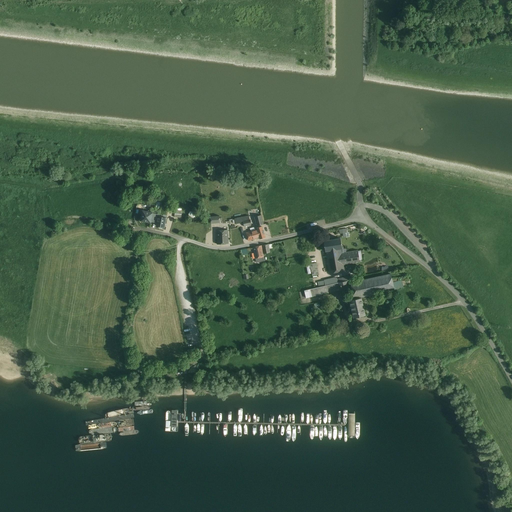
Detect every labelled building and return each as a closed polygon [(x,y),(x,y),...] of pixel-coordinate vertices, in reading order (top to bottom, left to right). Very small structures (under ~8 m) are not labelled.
[(183,204),(177,204),(177,210),(173,210),(173,216),(179,216),(179,210),(183,210),(183,204)] [(153,212),(143,210),(141,220),(151,222),(153,213),(153,212)] [(249,215),(242,217),(243,222),(244,226),(251,224),(250,219),(250,220),(249,215)] [(261,215),(255,217),(257,226),(264,224),(261,215)] [(159,216),(157,225),(164,227),(166,218),(159,216)] [(262,226),(257,228),(257,229),(259,237),(260,239),(265,237),(262,226)] [(257,229),(246,232),(249,241),(259,237),(257,229)] [(228,233),(217,234),(217,244),(228,243),(228,233)] [(325,252),(342,249),(340,238),(324,241),(325,249),(324,249),(324,251),(325,251),(325,252)] [(261,245),(253,247),(255,259),(264,257),(261,245)] [(343,253),(342,249),(325,252),(329,273),(344,271),(343,265),(359,262),(357,250),(343,253)] [(318,275),(316,263),(310,264),(312,276),(318,275)] [(351,283),(355,299),(362,298),(362,297),(368,296),(395,290),(394,290),(393,282),(391,274),(352,283),(351,283)] [(342,282),(325,286),(327,293),(341,290),(340,286),(351,283),(352,283),(351,280),(347,281),(342,282)] [(402,280),(393,282),(394,290),(404,287),(402,280)] [(327,293),(325,286),(314,288),(310,289),(312,296),(327,293)] [(353,318),(365,315),(362,298),(355,299),(349,300),(353,318)]
